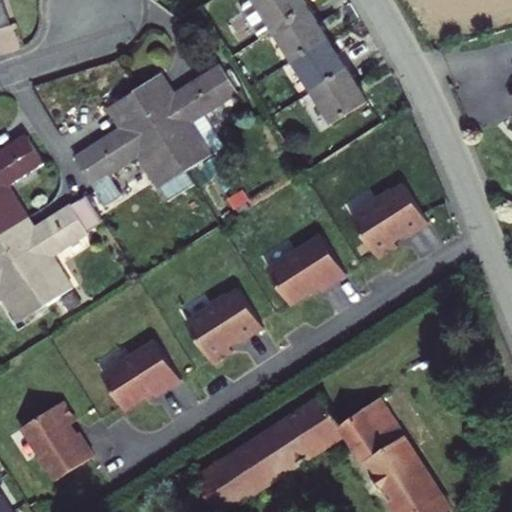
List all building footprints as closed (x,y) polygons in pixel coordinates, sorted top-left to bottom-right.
[(275,30),(309,9),(303,0),(253,0),(246,4),(245,12),(261,39),(275,30)] [(294,60),(328,39),(309,9),(275,30),(294,60)] [(347,69),(328,39),(294,60),(313,91),(347,69)] [(160,75),(134,90),(185,171),(221,148),(210,131),(199,137),(191,123),(239,93),(221,65),(173,95),(160,75)] [(367,100),(347,69),(313,91),(333,122),(367,100)] [(193,184),(185,171),(134,90),(109,106),(122,127),(76,157),(106,204),(121,195),(109,175),(139,156),(168,200),(193,184)] [(0,231),(2,234),(26,219),(29,217),(8,186),(43,162),(28,136),(0,152),(0,231)] [(352,219),(378,260),(397,247),(394,242),(404,235),(405,238),(429,223),(405,185),(393,192),(392,190),(376,200),(377,203),(352,219)] [(33,229),(26,219),(2,234),(46,305),(73,289),(53,256),(88,234),(86,230),(103,220),(87,195),(33,229)] [(46,305),(2,234),(0,235),(0,291),(20,322),(46,305)] [(321,291),(347,276),(322,236),(268,270),(291,306),(319,288),(321,291)] [(186,323),(212,365),(232,352),(228,347),(238,341),(240,343),(263,328),(239,290),(228,297),(226,295),(211,306),(212,307),(186,323)] [(155,396),(181,381),(156,341),(102,375),(124,411),(153,393),(155,396)] [(324,396),(202,476),(223,511),(224,511),(349,433),(399,511),(452,511),(454,511),(384,402),(344,427),(324,396)] [(48,470),(55,481),(94,457),(78,433),(76,435),(70,425),(75,421),(63,402),(21,428),(38,454),(36,455),(46,471),(48,470)] [(0,511),(12,511),(0,492),(0,511)]
